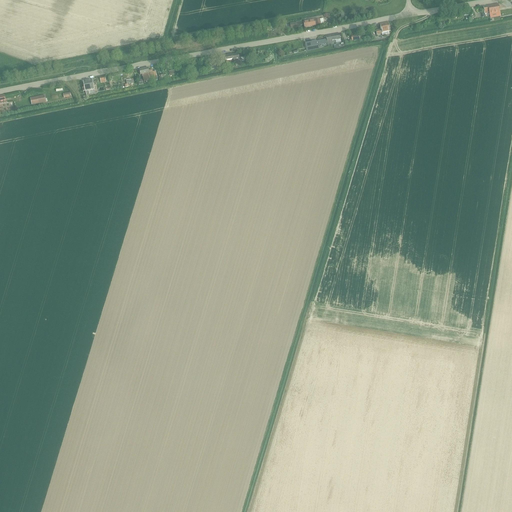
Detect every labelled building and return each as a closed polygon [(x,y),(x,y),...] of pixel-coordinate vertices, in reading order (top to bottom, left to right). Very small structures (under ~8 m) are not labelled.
[(498,4),(488,6),(490,14),(494,14),(499,13),(498,5),(498,4)] [(301,22),(296,22),(297,27),(301,27),(301,26),(304,25),(304,28),(316,26),(315,25),(316,25),(321,24),(324,24),(324,23),(323,19),(320,19),(315,20),(303,22),(301,23),(301,22)] [(377,35),(382,34),(382,36),(389,34),(389,32),(390,32),(388,22),(380,24),(381,29),(376,30),(377,35)] [(311,42),(305,43),(306,48),(307,52),(311,51),(311,49),(311,47),(318,46),(325,45),(333,43),(332,41),(335,40),(340,39),(341,39),(340,34),(326,36),(327,40),(324,40),(316,41),(312,42),(311,42)] [(240,60),(239,54),(232,55),(232,54),(219,56),(221,64),(226,63),(226,61),(233,60),(234,61),(240,60)] [(148,68),(139,70),(140,75),(142,75),(144,82),(157,79),(156,72),(153,72),(152,70),(149,70),(148,68)] [(84,89),(82,89),(83,92),(85,92),(86,92),(86,96),(90,95),(89,92),(94,91),(92,80),(83,82),(84,89)]
